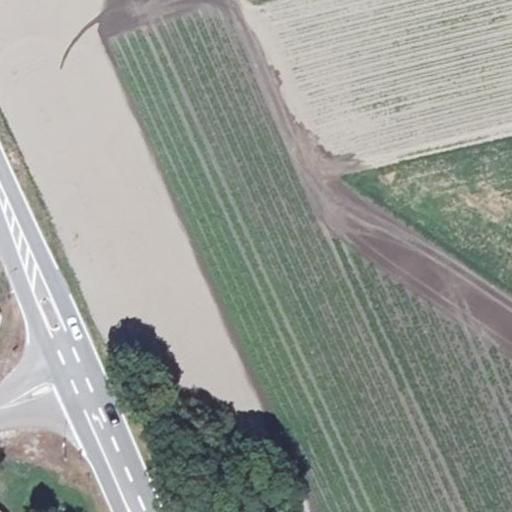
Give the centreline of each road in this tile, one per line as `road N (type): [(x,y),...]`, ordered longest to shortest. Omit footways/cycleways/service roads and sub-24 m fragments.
road 1 (secondary): [(0,203),(74,367)]
road 2 (secondary): [(74,367),(138,511)]
